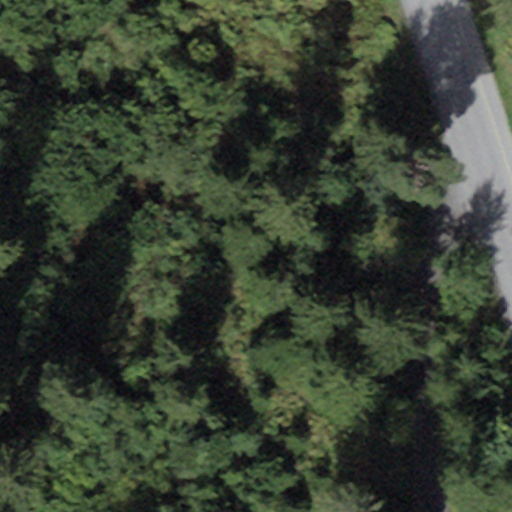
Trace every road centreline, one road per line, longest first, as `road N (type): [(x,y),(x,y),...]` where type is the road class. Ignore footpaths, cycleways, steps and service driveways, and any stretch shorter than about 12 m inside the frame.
road 1 (unclassified): [(401,511),(410,413),(482,160)]
road 2 (residential): [(430,0),(482,160)]
